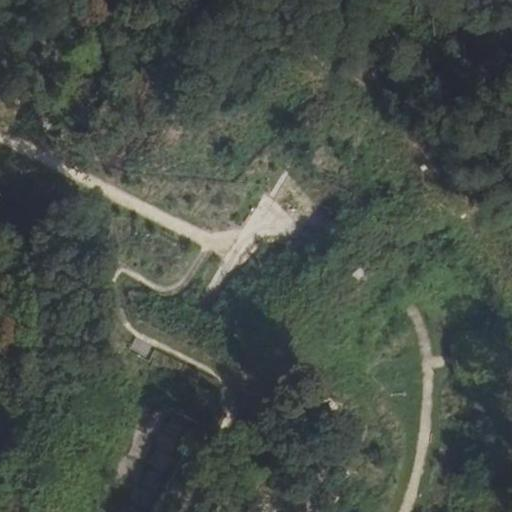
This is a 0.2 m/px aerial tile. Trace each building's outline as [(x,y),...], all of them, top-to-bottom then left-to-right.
[(283,150),(309,165),(327,166),(369,104),(315,66),(276,127),(283,150)] [(426,307),(335,217),(321,231),(376,286),(411,321),(426,307)] [(309,243),(299,252),(317,271),(251,336),(287,373),(376,286),(321,231),(309,243)] [(450,344),(453,380),(465,391),(511,387),(511,327),(460,331),(450,344)] [(89,511),(146,397),(158,373),(103,346),(62,428),(21,511),(89,511)] [(239,410),(158,373),(146,397),(198,422),(152,511),(284,511),(308,462),(231,426),(239,410)] [(5,401),(18,421),(24,410),(15,396),(5,401)] [(0,511),(21,511),(62,428),(24,410),(18,421),(10,438),(0,458),(0,511)]
